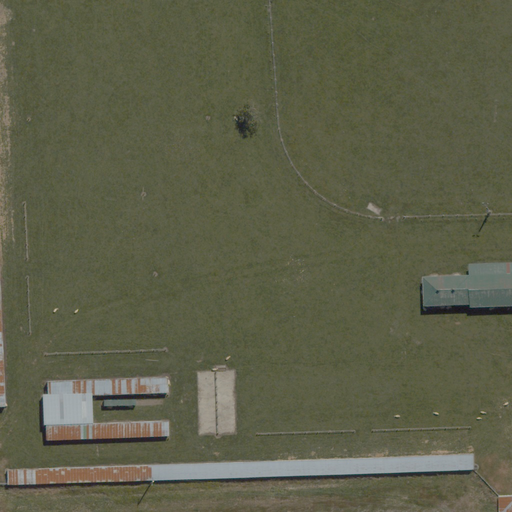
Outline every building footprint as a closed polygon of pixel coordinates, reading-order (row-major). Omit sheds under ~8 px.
[(0,222),(0,408),(8,408),(0,222)] [(511,292),(423,295),(424,332),(511,330),(511,292)] [(238,372),(197,372),(197,434),(238,434),(238,372)] [(174,437),(173,421),(95,424),(94,407),(159,404),(158,397),(172,397),(171,376),(42,381),(45,443),(174,437)] [(9,469),(10,485),(478,473),(477,457),(9,469)] [(511,511),(511,493),(500,494),(500,497),(500,511),(511,511)]
